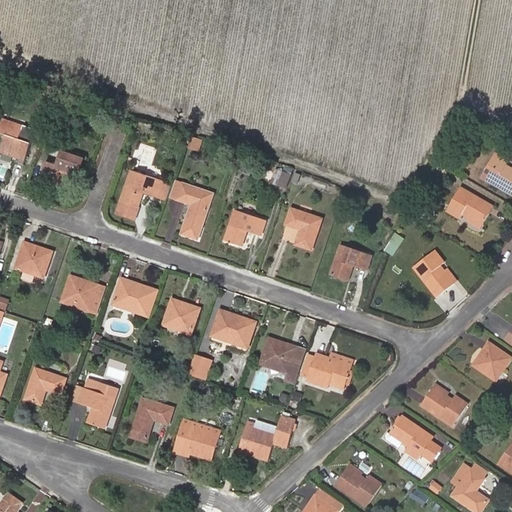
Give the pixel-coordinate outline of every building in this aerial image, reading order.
[(40,90),(57,97),(59,90),(38,82),(36,85),(41,87),(40,90)] [(68,97),(64,106),(74,110),(77,101),(68,97)] [(3,119),(3,121),(23,128),(24,126),(3,119)] [(19,157),(19,158),(26,161),(35,134),(34,130),(24,126),(23,128),(3,121),(0,129),(0,132),(6,135),(1,150),(19,157)] [(178,134),(175,143),(183,146),(186,137),(178,134)] [(191,143),(187,153),(197,156),(201,146),(191,143)] [(62,152),(57,166),(46,162),(41,178),(65,186),(71,169),(78,172),(83,159),(62,152)] [(511,168),(507,165),(509,162),(497,155),(483,177),(511,193),(511,168)] [(281,176),(278,184),(288,187),(292,174),(283,171),(281,176)] [(117,212),(134,218),(143,191),(157,196),(162,183),(131,172),(117,212)] [(271,183),(278,185),(278,184),(281,176),(274,173),(271,183)] [(176,181),(172,197),(177,199),(182,183),(176,181)] [(162,183),(157,196),(167,199),(171,186),(162,183)] [(182,183),(177,199),(191,204),(182,233),(199,239),(213,193),(182,183)] [(469,219),(482,226),(493,206),(462,188),(448,212),(460,218),(462,215),(469,219)] [(297,245),(313,250),(323,219),(292,209),(287,225),(302,230),(297,245)] [(262,235),(266,222),(234,211),(225,239),(243,245),(248,230),(262,235)] [(480,229),(482,226),(469,219),(467,222),(480,229)] [(397,233),(390,242),(398,248),(405,239),(397,233)] [(53,252),(25,242),(16,269),(24,271),(21,279),(32,283),(35,275),(44,278),(53,252)] [(349,280),(353,265),(368,270),(372,256),(342,246),(333,274),(349,280)] [(454,283),(445,271),(441,266),(445,263),(436,252),(415,268),(437,296),(454,283)] [(445,271),(454,283),(457,281),(448,269),(445,271)] [(85,305),(83,309),(97,314),(105,287),(71,276),(62,302),(72,306),(74,301),(85,305)] [(135,307),(133,312),(149,317),(158,290),(122,278),(113,305),(123,308),(125,304),(135,307)] [(10,300),(0,296),(0,309),(6,312),(10,300)] [(183,327),(182,332),(192,335),(200,308),(173,299),(164,326),(172,328),(174,324),(183,327)] [(74,301),(72,306),(83,309),(85,305),(74,301)] [(125,304),(123,308),(133,312),(135,307),(125,304)] [(234,338),(232,343),(249,349),(258,323),(221,311),(212,337),(222,340),(223,335),(234,338)] [(223,335),(222,340),(232,343),(234,338),(223,335)] [(282,365),(280,371),(290,374),(298,347),(270,338),(262,365),(271,368),(272,362),(282,365)] [(490,344),(475,366),(497,381),(511,359),(490,344)] [(345,384),(349,372),(353,362),(339,358),(339,361),(318,354),(317,357),(310,354),(303,376),(310,378),(309,382),(328,388),(329,384),(344,389),(345,384)] [(195,376),(208,381),(215,362),(198,356),(192,375),(195,376)] [(271,368),(280,371),(282,365),(272,362),(271,368)] [(62,395),(67,379),(36,368),(25,399),(42,405),(47,390),(62,395)] [(349,372),(345,384),(350,386),(354,374),(349,372)] [(193,387),(201,390),(204,382),(196,379),(193,387)] [(88,380),(84,389),(98,394),(102,385),(88,380)] [(98,394),(84,389),(84,390),(80,402),(94,407),(89,421),(106,427),(119,391),(102,385),(98,394)] [(435,388),(447,396),(449,393),(437,385),(435,388)] [(70,399),(80,402),(84,390),(75,387),(70,399)] [(447,396),(435,388),(423,406),(452,425),(467,403),(455,395),(454,397),(449,393),(447,396)] [(283,394),(279,404),(287,406),(291,396),(283,394)] [(147,442),(154,420),(169,425),(174,408),(143,398),(131,437),(147,442)] [(250,422),(239,456),(246,458),(247,454),(268,461),(273,444),(287,448),(296,421),(281,416),(277,431),(250,422)] [(391,435),(403,443),(410,448),(407,452),(417,459),(421,454),(432,461),(440,448),(429,441),(433,437),(404,418),(391,435)] [(185,420),(184,424),(220,435),(221,431),(185,420)] [(186,447),(183,456),(189,458),(191,453),(212,460),(220,435),(184,424),(178,445),(186,447)] [(399,448),(403,443),(391,435),(389,434),(385,439),(399,448)] [(178,445),(175,453),(183,456),(186,447),(178,445)] [(511,449),(501,465),(511,472),(511,449)] [(472,469),(485,478),(490,471),(477,462),(472,469)] [(485,478),(472,469),(465,465),(454,482),(460,486),(453,496),(477,511),(481,511),(489,500),(476,492),(485,478)] [(349,469),(362,478),(364,475),(351,466),(349,469)] [(362,478),(349,469),(337,487),(366,506),(381,484),(370,476),(366,483),(361,480),(362,478)] [(430,489),(438,494),(442,487),(435,482),(430,489)] [(338,511),(343,506),(321,490),(305,511),(338,511)] [(8,493),(0,504),(0,511),(16,511),(23,503),(8,493)] [(424,505),(429,499),(420,493),(416,499),(424,505)]
